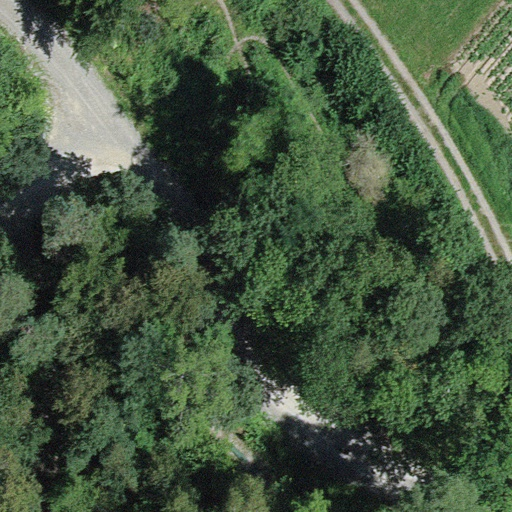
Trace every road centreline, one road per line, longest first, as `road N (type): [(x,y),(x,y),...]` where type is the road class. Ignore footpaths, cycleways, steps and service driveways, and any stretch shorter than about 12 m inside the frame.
road 1 (track): [(4,0),(29,16),(103,120),(290,420),(381,479),(457,511)]
road 2 (track): [(511,301),(355,0)]
road 3 (track): [(103,120),(0,219)]
